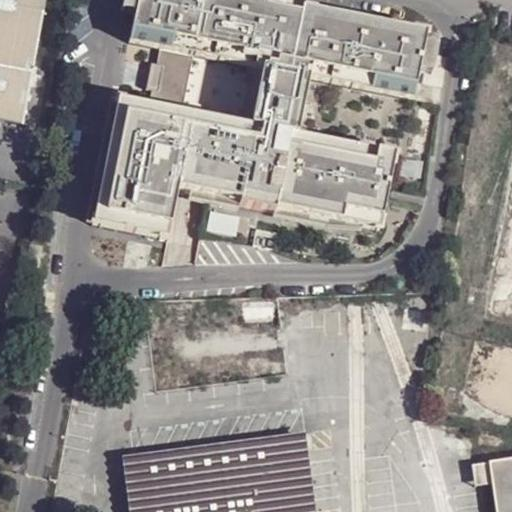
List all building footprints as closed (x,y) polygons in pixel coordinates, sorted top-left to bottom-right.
[(0,0),(0,119),(25,124),(45,0),(0,0)] [(142,0),(128,0),(126,15),(139,17),(142,0)] [(163,53),(312,85),(416,107),(422,78),(428,51),(430,42),(234,0),(142,0),(139,17),(133,47),(157,52),(163,53)] [(442,54),(428,51),(422,78),(436,81),(442,54)] [(300,142),(312,85),(163,53),(160,69),(154,67),(151,81),(148,93),(154,94),(151,110),(120,104),(94,228),(169,245),(179,195),(208,201),(241,208),(240,212),(276,220),(277,216),(381,238),(397,163),(300,142)] [(38,268),(42,247),(29,245),(25,266),(38,268)] [(307,434),(140,456),(146,511),(316,511),(310,465),(307,434)] [(146,511),(140,456),(124,458),(130,511),(146,511)] [(511,511),(511,457),(491,461),(492,482),(496,511),(511,511)] [(492,482),(491,461),(472,463),(474,485),(492,482)]
